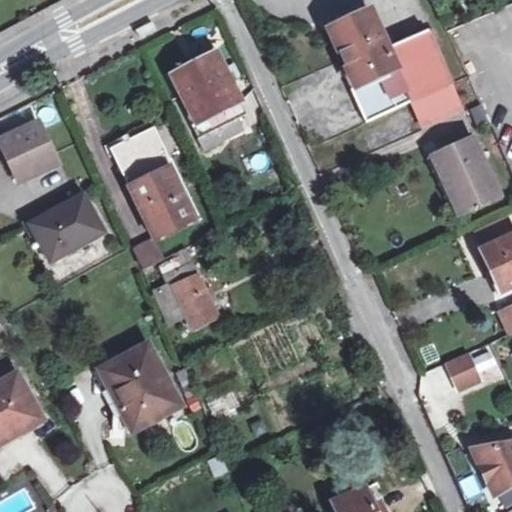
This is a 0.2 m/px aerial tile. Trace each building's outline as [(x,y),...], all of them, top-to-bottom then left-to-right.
[(378,10),(330,32),(359,96),(404,76),(407,74),(396,51),(378,10)] [(156,33),(153,26),(138,34),(141,41),(156,33)] [(434,33),(396,51),(407,74),(404,76),(416,103),(417,106),(456,89),(459,87),(434,33)] [(229,84),(224,73),(215,56),(173,78),(197,126),(192,128),(204,153),(225,143),(219,129),(239,120),(246,116),(229,84)] [(235,68),(224,73),(229,84),(240,80),(235,68)] [(416,103),(404,76),(359,96),(372,124),(416,103)] [(456,89),(417,106),(427,129),(467,112),(456,89)] [(219,129),(225,143),(245,133),(239,120),(219,129)] [(29,162),(34,174),(55,164),(38,128),(17,137),(15,133),(0,139),(0,148),(10,171),(29,162)] [(171,159),(166,161),(156,137),(129,149),(126,143),(123,144),(128,155),(116,160),(153,241),(199,219),(171,159)] [(473,140),(438,156),(452,187),(447,189),(460,217),(501,198),(473,140)] [(452,187),(438,156),(427,161),(455,220),(460,217),(447,189),(452,187)] [(29,162),(10,171),(15,183),(34,174),(29,162)] [(245,190),(253,210),(291,192),(282,173),(245,190)] [(29,227),(49,263),(103,234),(82,197),(29,227)] [(511,236),(480,252),(499,295),(511,288),(511,236)] [(188,254),(184,256),(188,267),(193,265),(188,254)] [(217,321),(193,265),(188,267),(184,256),(158,267),(166,287),(151,293),(167,328),(187,320),(192,332),(217,321)] [(147,347),(104,370),(124,409),(121,412),(131,432),(178,406),(147,347)] [(466,357),(450,364),(461,391),(477,383),(466,357)] [(15,377),(0,385),(0,445),(3,443),(1,439),(39,419),(15,377)] [(207,403),(214,419),(238,409),(232,393),(207,403)] [(511,444),(472,451),(494,497),(511,485),(511,444)] [(332,503),(336,511),(382,511),(371,487),(332,503)]
